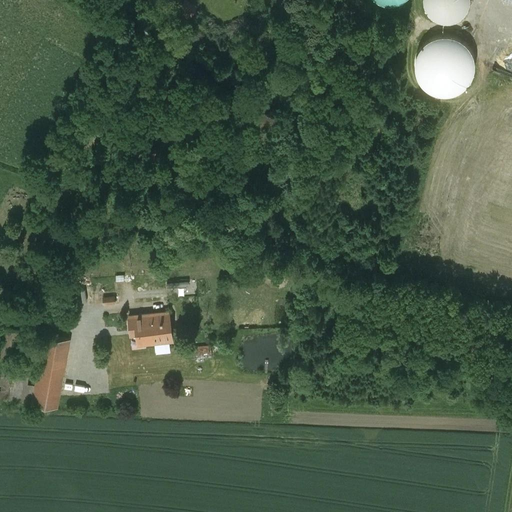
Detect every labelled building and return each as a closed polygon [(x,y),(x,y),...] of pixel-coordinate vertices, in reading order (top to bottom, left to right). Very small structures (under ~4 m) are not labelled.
[(188,0),(185,0),(177,12),(189,21),(199,7),(188,0)] [(423,0),(423,2),(424,4),(424,5),(425,7),(425,9),(427,11),(428,13),(430,15),(432,17),(434,19),(437,20),(438,20),(441,21),(444,22),(447,22),(449,22),(453,21),(457,19),(460,17),(462,16),(463,14),(465,13),(466,10),(468,7),(468,6),(469,4),(469,2),(469,0),(423,0)] [(449,34),(444,34),(439,34),(436,35),(434,36),(430,37),(428,39),(426,40),(424,42),(422,44),(421,46),(419,49),(417,53),(416,55),(415,59),(415,62),(415,64),(415,68),(415,70),(416,71),(416,73),(417,76),(418,78),(420,80),(421,82),(423,84),(425,86),(428,88),(430,90),(433,91),(437,92),(441,93),(445,93),(450,93),(454,92),(457,90),(461,88),(464,86),(466,84),(468,82),(470,79),(471,76),(472,73),(473,71),(474,68),(474,66),(474,63),(474,60),(473,58),(473,56),(472,53),(471,50),(469,47),(467,44),(464,42),(462,40),(459,38),(457,37),(454,36),(452,35),(449,34)] [(169,311),(129,315),(130,331),(137,330),(138,344),(173,340),(169,311)] [(20,329),(0,325),(0,396),(8,398),(20,329)] [(69,338),(44,334),(32,402),(57,406),(69,338)] [(210,346),(191,348),(192,358),(211,356),(210,346)]
